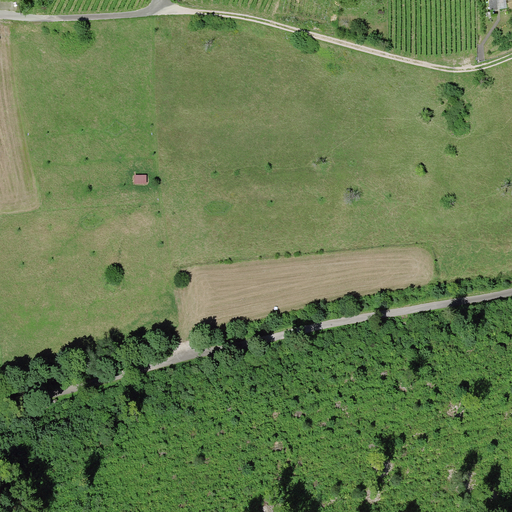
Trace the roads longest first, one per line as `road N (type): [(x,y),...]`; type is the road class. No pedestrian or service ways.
road 1 (track): [(511,290),(351,319),(0,402)]
road 2 (track): [(511,54),(453,70),(236,14),(157,4)]
